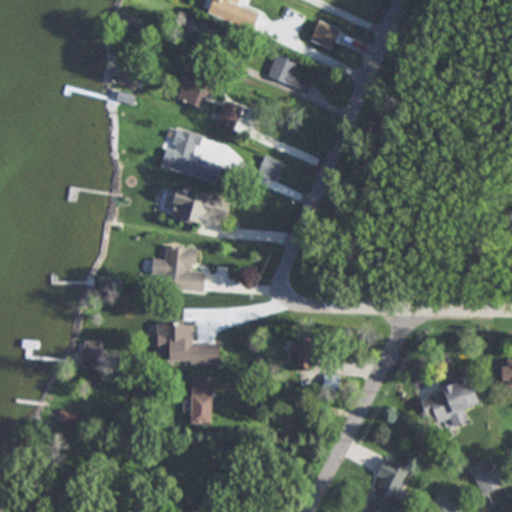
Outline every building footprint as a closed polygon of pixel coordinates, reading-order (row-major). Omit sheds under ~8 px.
[(207,0),(202,13),(228,25),(238,0),(207,0)] [(294,62),(274,55),(264,82),(303,96),(307,84),(289,77),(294,62)] [(207,82),(177,73),(169,101),(198,110),(207,82)] [(157,169),(205,183),(211,164),(190,158),(196,138),(173,131),(168,151),(162,149),(157,169)] [(280,168),(263,158),(254,174),(271,183),(280,168)] [(168,189),(160,217),(198,229),(202,216),(218,220),(222,205),(168,189)] [(149,261),(147,286),(201,291),(202,273),(190,272),(192,250),(162,247),(160,262),(149,261)] [(161,363),(214,364),(214,345),(189,345),(190,327),(152,326),(151,354),(161,354),(161,363)] [(511,360),(499,360),(500,386),(511,386),(511,360)] [(465,422),(461,409),(476,404),(467,376),(415,392),(426,425),(447,418),(450,427),(465,422)] [(186,425),(208,426),(209,378),(187,377),(186,425)] [(57,427),(79,427),(79,412),(57,412),(57,427)] [(468,469),(482,495),(502,484),(489,458),(468,469)] [(407,470),(384,459),(359,509),(365,511),(392,511),(397,503),(392,500),(407,470)] [(455,511),(442,493),(424,505),(428,511),(455,511)]
